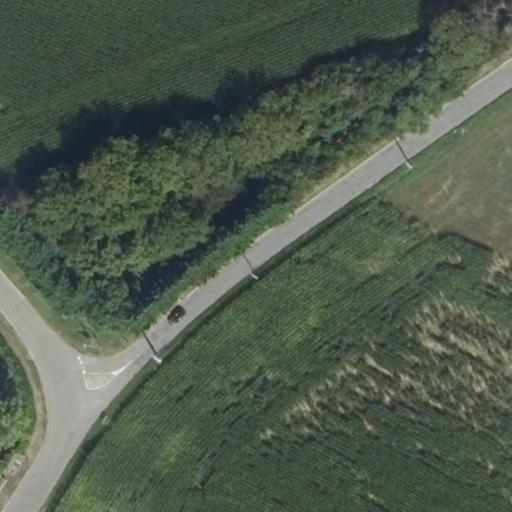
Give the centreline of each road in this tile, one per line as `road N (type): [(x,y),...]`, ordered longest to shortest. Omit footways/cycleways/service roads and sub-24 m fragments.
road 1 (tertiary): [(64,379),(119,372),(285,237),(511,79)]
road 2 (secondary): [(17,511),(56,453),(67,419),(64,379)]
